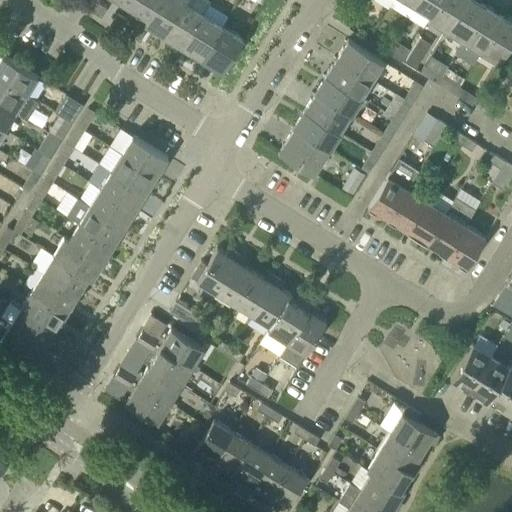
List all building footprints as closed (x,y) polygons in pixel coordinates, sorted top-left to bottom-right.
[(133,0),(130,6),(148,18),(158,0),(133,0)] [(144,23),(163,35),(183,0),(158,0),(148,18),(144,23)] [(183,0),(163,35),(182,47),(203,13),(185,1),(185,0),(183,0)] [(427,18),(429,19),(439,0),(416,0),(414,4),(430,13),(427,18)] [(439,0),(429,19),(445,29),(462,0),(439,0)] [(462,0),(445,29),(463,40),(485,5),(476,0),(462,0)] [(92,11),(101,17),(107,7),(98,1),(92,11)] [(485,5),(463,40),(481,51),(503,16),(485,5)] [(203,13),(182,47),(202,59),(223,25),(203,13)] [(117,14),(111,23),(120,29),(126,19),(117,14)] [(511,41),(511,21),(503,16),(481,51),(499,63),(511,41)] [(243,38),(223,25),(202,59),(222,71),(243,38)] [(136,26),(130,35),(140,41),(146,31),(136,26)] [(336,57),(372,79),(383,61),(348,39),(336,57)] [(409,51),(403,61),(415,68),(421,58),(409,51)] [(2,54),(0,56),(0,77),(26,94),(37,76),(2,54)] [(325,74),(361,96),(372,79),(336,57),(325,74)] [(424,65),(420,72),(437,83),(441,76),(424,65)] [(315,91),(351,114),(361,96),(325,74),(315,91)] [(441,76),(437,83),(454,93),(458,87),(441,76)] [(0,101),(15,111),(26,94),(0,77),(0,101)] [(404,98),(411,103),(422,85),(415,80),(404,98)] [(458,87),(454,93),(472,104),(476,98),(458,87)] [(304,109),(340,131),(351,114),(315,91),(304,109)] [(55,111),(59,114),(71,122),(83,104),(66,93),(55,111)] [(411,103),(404,98),(395,93),(385,110),(394,116),(400,120),(411,103)] [(0,125),(4,128),(15,111),(0,101),(0,125)] [(77,125),(84,129),(95,111),(88,107),(77,125)] [(293,126),(329,148),(340,131),(304,109),(293,126)] [(48,131),(60,139),(71,122),(59,114),(48,131)] [(400,120),(394,116),(383,133),(389,138),(400,120)] [(433,146),(446,124),(436,118),(423,139),(433,146)] [(84,129),(77,125),(66,142),(73,146),(84,129)] [(329,148),(293,126),(278,151),(296,162),(301,155),(318,166),(329,148)] [(455,130),(451,137),(461,143),(466,136),(455,130)] [(37,149),(43,152),(49,156),(60,139),(48,131),(37,149)] [(372,151),(379,155),(389,138),(383,133),(372,151)] [(132,134),(121,152),(156,174),(167,156),(132,134)] [(466,136),(461,143),(472,150),(476,142),(466,136)] [(55,160),(62,164),(73,146),(66,142),(55,160)] [(379,155),(372,151),(361,168),(368,172),(379,155)] [(32,169),(39,173),(49,156),(43,152),(32,169)] [(121,152),(110,170),(146,192),(156,174),(121,152)] [(494,154),(490,161),(499,167),(504,160),(494,154)] [(301,155),(296,162),(314,173),(318,166),(301,155)] [(45,176),(52,180),(62,164),(55,160),(45,176)] [(499,167),(491,181),(502,188),(511,171),(511,164),(504,160),(499,167)] [(354,168),(350,174),(361,181),(365,175),(354,168)] [(21,187),(28,190),(39,173),(32,169),(21,187)] [(135,209),(146,192),(110,170),(100,187),(135,209)] [(390,170),(368,206),(376,211),(376,210),(388,217),(410,182),(390,170)] [(34,193),(41,197),(52,180),(45,176),(34,193)] [(410,182),(388,217),(387,218),(395,223),(396,222),(407,229),(426,199),(407,188),(410,182)] [(124,226),(135,209),(100,187),(89,204),(124,226)] [(38,222),(39,221),(30,215),(41,197),(34,193),(22,212),(38,222)] [(439,250),(445,254),(465,223),(474,208),(455,196),(445,211),(426,242),(427,243),(428,242),(439,249),(439,250)] [(68,214),(79,221),(114,244),(124,226),(89,204),(78,197),(68,214)] [(426,199),(407,229),(406,230),(426,242),(445,211),(426,199)] [(12,229),(7,226),(13,231),(14,230),(19,233),(21,229),(30,234),(38,222),(22,212),(12,229)] [(62,237),(103,261),(114,244),(79,221),(69,238),(63,235),(62,237)] [(465,223),(445,254),(446,255),(447,254),(459,261),(458,262),(466,267),(485,236),(465,223)] [(0,237),(0,246),(3,248),(13,231),(7,226),(0,237)] [(62,237),(52,254),(92,279),(103,261),(62,237)] [(216,247),(206,263),(200,259),(190,275),(215,291),(238,254),(229,248),(226,253),(216,247)] [(41,271),(77,294),(88,276),(92,279),(52,254),(41,271)] [(215,291),(234,302),(253,270),(244,264),(247,259),(238,254),(215,291)] [(252,313),(275,276),(266,270),(263,275),(253,270),(234,302),(252,313)] [(41,271),(31,288),(67,310),(77,294),(41,271)] [(289,297),(291,293),(281,287),(284,282),(275,276),(252,313),(269,324),(270,324),(288,297),(289,297)] [(511,316),(511,290),(504,285),(492,304),(511,316)] [(31,288),(20,305),(20,306),(56,328),(67,310),(31,288)] [(270,324),(269,324),(267,329),(286,341),(308,304),(300,298),(297,302),(289,297),(288,297),(270,324)] [(45,345),(56,328),(20,306),(20,305),(11,300),(0,317),(10,323),(45,345)] [(200,315),(175,300),(169,311),(193,326),(200,315)] [(297,366),(325,320),(315,314),(318,310),(308,304),(286,341),(278,355),(297,366)] [(200,315),(193,326),(205,333),(210,325),(203,321),(205,318),(200,315)] [(0,342),(34,363),(45,345),(10,323),(0,339),(0,342)] [(160,345),(198,369),(200,366),(193,362),(203,346),(171,327),(160,345)] [(143,343),(150,333),(143,328),(136,339),(143,343)] [(150,333),(143,343),(151,348),(157,337),(150,333)] [(227,354),(232,346),(221,340),(217,347),(227,354)] [(464,382),(471,386),(491,354),(472,342),(450,379),(461,386),(464,382)] [(148,364),(180,383),(190,368),(196,372),(198,369),(160,345),(148,364)] [(232,346),(227,354),(238,360),(242,353),(232,346)] [(491,354),(471,386),(478,391),(475,395),(487,402),(491,396),(490,395),(509,364),(508,364),(491,354)] [(511,362),(510,362),(508,364),(509,364),(490,395),(491,396),(498,400),(495,404),(506,410),(511,400),(511,362)] [(148,364),(137,382),(175,405),(176,403),(170,399),(180,383),(148,364)] [(127,369),(120,365),(113,376),(121,380),(127,369)] [(255,367),(251,374),(262,381),(266,374),(266,373),(255,367)] [(127,369),(121,380),(128,385),(135,374),(127,369)] [(251,375),(246,383),(257,390),(262,381),(251,375)] [(224,388),(235,394),(239,387),(229,380),(224,388)] [(272,388),(262,381),(257,390),(267,396),(272,388)] [(175,405),(137,382),(125,402),(157,422),(168,405),(173,408),(175,405)] [(351,405),(359,410),(365,400),(357,395),(351,405)] [(267,415),(271,407),(261,401),(256,408),(267,415)] [(420,413),(406,404),(390,430),(422,450),(428,441),(433,444),(439,434),(416,420),(420,413)] [(351,405),(344,417),(351,422),(359,410),(351,405)] [(267,415),(278,422),(282,414),(271,407),(267,415)] [(232,430),(213,418),(193,451),(203,457),(200,462),(209,467),(232,430)] [(188,428),(194,432),(200,423),(193,419),(188,428)] [(309,431),(297,424),(293,431),(304,438),(309,431)] [(232,430),(209,467),(218,473),(221,468),(230,474),(250,441),(232,430)] [(390,430),(379,448),(416,471),(421,463),(416,459),(422,450),(390,430)] [(309,431),(304,438),(314,444),(319,437),(309,431)] [(342,438),(334,433),(327,444),(335,449),(342,438)] [(250,441),(230,474),(240,480),(237,484),(246,490),(269,453),(250,441)] [(410,481),(416,471),(379,448),(367,468),(371,470),(400,486),(405,478),(410,481)] [(267,496),(288,464),(269,453),(246,490),(255,496),(258,491),(267,496)] [(340,460),(332,456),(325,466),(333,471),(340,460)] [(288,464),(267,496),(277,502),(274,507),(281,511),(284,511),(306,476),(288,464)] [(333,471),(325,466),(318,477),(326,482),(333,471)] [(404,489),(400,486),(371,470),(360,487),(360,488),(397,511),(403,502),(398,499),(404,489)] [(349,506),(348,506),(357,511),(396,511),(397,511),(360,488),(360,487),(349,481),(338,499),(349,506)]
